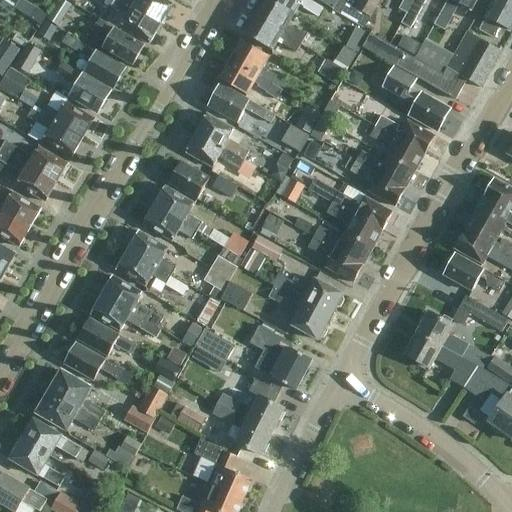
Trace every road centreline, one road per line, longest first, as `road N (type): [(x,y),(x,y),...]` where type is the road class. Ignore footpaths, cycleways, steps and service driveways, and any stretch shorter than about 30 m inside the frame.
road 1 (residential): [(222,0),(0,381)]
road 2 (residential): [(511,74),(344,374)]
road 3 (residential): [(344,374),(453,453),(511,508)]
road 4 (residential): [(344,374),(272,511)]
